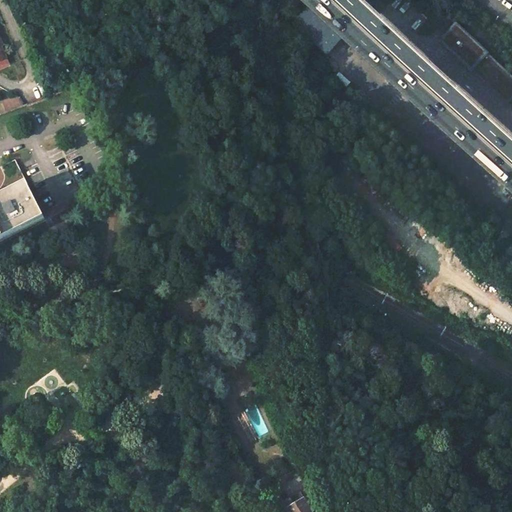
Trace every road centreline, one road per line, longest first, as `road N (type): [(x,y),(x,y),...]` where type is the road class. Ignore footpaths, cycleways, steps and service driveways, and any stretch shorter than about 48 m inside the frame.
road 1 (trunk): [(315,0),(511,181)]
road 2 (trunk): [(511,153),(345,0)]
